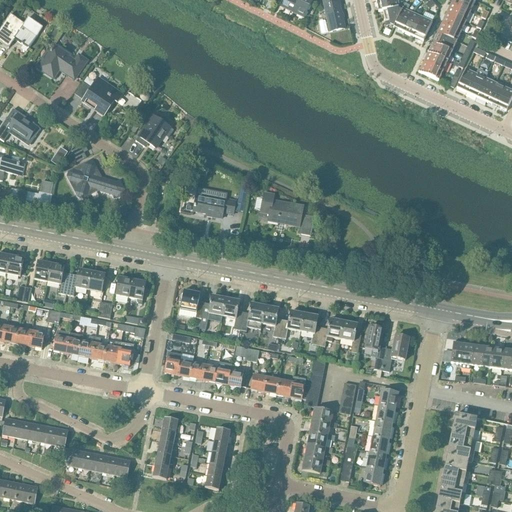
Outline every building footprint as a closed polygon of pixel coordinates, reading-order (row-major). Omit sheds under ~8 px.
[(284,0),(281,9),(303,20),(312,0),(284,0)] [(322,0),(329,33),(345,30),(339,3),(336,4),(334,0),(322,0)] [(397,0),(387,0),(376,3),(377,8),(378,8),(379,12),(378,13),(382,12),(398,9),(402,10),(405,5),(401,3),(398,4),(397,0)] [(453,0),(451,5),(470,14),(475,4),(466,0),(453,0)] [(428,10),(434,5),(431,1),(425,6),(428,10)] [(402,10),(393,29),(394,29),(394,28),(398,30),(397,31),(403,34),(412,15),(407,12),(409,7),(405,5),(402,10)] [(470,14),(451,5),(447,15),(466,24),(470,14)] [(5,7),(0,14),(0,15),(5,18),(10,11),(5,7)] [(398,9),(382,12),(385,27),(390,26),(393,28),(393,29),(402,10),(398,9)] [(28,50),(43,29),(28,19),(24,25),(10,15),(0,30),(0,43),(8,49),(15,40),(28,49),(28,50)] [(413,38),(422,19),(412,15),(403,34),(413,38)] [(466,24),(447,15),(442,25),(461,34),(466,24)] [(423,43),(432,24),(422,19),(413,38),(423,43)] [(461,34),(442,25),(438,34),(457,43),(461,34)] [(55,31),(48,40),(52,43),(59,33),(55,31)] [(457,43),(438,34),(433,44),(452,53),(457,43)] [(452,53),(433,44),(429,54),(447,63),(452,53)] [(68,57),(53,47),(48,55),(46,54),(42,60),(44,61),(39,68),(38,70),(53,80),(59,70),(67,75),(66,76),(74,81),(86,62),(79,57),(75,63),(68,58),(68,57)] [(475,49),(473,54),(483,58),(485,54),(475,49)] [(447,63),(429,54),(424,64),(443,73),(447,63)] [(503,68),(505,63),(495,58),(493,63),(503,68)] [(443,73),(424,64),(419,74),(438,83),(443,73)] [(466,70),(456,90),(457,90),(466,94),(466,95),(467,95),(476,75),(475,74),(466,70)] [(476,75),(467,95),(476,99),(486,79),(488,75),(487,75),(478,71),(476,75)] [(123,95),(98,78),(82,103),(103,118),(114,103),(117,105),(123,95)] [(486,79),(476,99),(477,100),(486,104),(495,84),(486,79)] [(495,84),(486,104),(492,106),(492,105),(496,107),(495,108),(496,108),(505,88),(495,84)] [(511,91),(505,88),(496,108),(497,107),(500,109),(500,110),(501,111),(505,113),(506,113),(511,99),(511,91)] [(140,97),(140,98),(140,99),(141,100),(141,101),(142,101),(142,102),(143,102),(144,102),(145,102),(146,102),(147,102),(148,101),(149,100),(149,99),(149,98),(149,97),(149,96),(149,95),(148,95),(148,94),(147,94),(146,93),(145,93),(144,93),(143,93),(142,94),(141,94),(141,95),(140,95),(140,96),(140,97)] [(13,110),(0,129),(0,141),(4,143),(2,142),(9,132),(25,143),(31,135),(35,138),(40,131),(19,116),(18,119),(11,114),(14,111),(13,110)] [(152,117),(135,142),(144,148),(147,144),(155,150),(165,136),(168,139),(173,132),(168,128),(169,126),(169,123),(158,116),(156,116),(154,118),(152,117)] [(0,156),(0,182),(2,183),(4,174),(23,177),(25,165),(18,164),(11,163),(12,159),(7,158),(0,156)] [(55,157),(51,163),(58,168),(62,162),(55,157)] [(207,165),(195,159),(192,172),(198,173),(199,169),(205,171),(207,165)] [(68,174),(67,178),(79,202),(97,192),(112,197),(114,199),(122,195),(124,190),(119,182),(116,184),(101,179),(93,163),(90,162),(68,174)] [(53,185),(42,182),(40,194),(51,196),(53,185)] [(196,198),(193,213),(208,216),(208,214),(212,215),(211,218),(221,220),(222,214),(223,213),(232,215),(233,215),(233,213),(243,215),(249,184),(242,182),(237,204),(235,203),(235,202),(224,200),(224,201),(223,202),(196,197),(196,198)] [(310,238),(314,219),(301,216),(303,210),(272,204),(274,196),(264,194),(260,213),(270,215),(268,222),(299,228),(297,235),(300,236),(309,237),(309,238),(310,238)] [(0,274),(7,275),(10,258),(0,255),(0,274)] [(10,258),(7,275),(20,278),(23,260),(10,258)] [(48,283),(51,266),(38,263),(34,281),(48,283)] [(66,296),(70,276),(63,275),(64,268),(51,266),(48,283),(60,286),(58,295),(66,296)] [(89,291),(92,274),(78,271),(77,278),(70,276),(66,296),(74,298),(76,289),(89,291)] [(92,274),(89,291),(101,294),(105,276),(92,274)] [(129,299),(132,282),(119,279),(116,297),(129,299)] [(132,282),(129,299),(137,301),(137,303),(138,306),(141,306),(142,302),(146,284),(132,282)] [(19,288),(16,302),(23,304),(26,289),(19,288)] [(26,289),(23,304),(29,305),(31,290),(26,289)] [(195,319),(201,320),(204,308),(203,308),(204,304),(198,303),(200,295),(184,292),(179,316),(195,320),(195,319)] [(209,310),(204,308),(201,320),(200,324),(201,324),(205,325),(207,325),(208,321),(221,324),(222,318),(225,300),(212,297),(210,307),(209,310)] [(233,331),(240,332),(243,316),(237,315),(239,303),(225,300),(222,318),(235,320),(234,327),(233,331)] [(104,320),(107,305),(101,304),(98,319),(104,320)] [(107,305),(104,320),(110,321),(113,306),(107,305)] [(260,331),(264,308),(251,305),(249,317),(243,316),(240,332),(246,333),(247,329),(260,331)] [(279,340),(282,324),(276,323),(278,310),(264,308),(260,331),(261,326),(274,328),(272,338),(279,340)] [(49,312),(46,324),(53,325),(55,313),(49,312)] [(55,313),(53,325),(59,326),(61,314),(55,313)] [(282,324),(279,340),(285,341),(287,331),(300,333),(304,315),(290,313),(288,323),(288,325),(282,324)] [(318,347),(321,331),(315,330),(318,318),(304,315),(300,333),(314,336),(312,346),(318,347)] [(125,317),(124,324),(137,326),(139,320),(125,317)] [(98,326),(99,322),(86,319),(85,327),(86,328),(89,329),(90,328),(91,325),(98,326)] [(339,341),(343,323),(330,320),(327,333),(321,331),(318,347),(325,349),(326,342),(332,343),(332,340),(339,341)] [(343,323),(339,341),(353,344),(351,354),(357,355),(360,339),(354,338),(357,326),(343,323)] [(136,335),(137,329),(124,327),(123,333),(136,335)] [(16,346),(19,330),(6,328),(3,343),(16,346)] [(369,328),(364,350),(372,352),(371,358),(376,359),(374,371),(381,372),(385,350),(379,349),(383,331),(369,328)] [(19,330),(16,346),(29,348),(32,333),(19,330)] [(56,337),(53,353),(66,355),(70,334),(58,332),(57,333),(56,337)] [(32,333),(29,348),(42,351),(45,335),(32,333)] [(70,334),(66,355),(78,358),(82,342),(83,337),(70,334)] [(173,335),(171,342),(183,344),(184,338),(173,335)] [(88,343),(82,342),(78,358),(91,360),(94,345),(95,340),(95,339),(95,338),(89,337),(88,343)] [(385,350),(381,372),(389,374),(392,359),(405,362),(409,340),(395,337),(392,351),(385,350)] [(104,363),(107,347),(100,346),(101,340),(95,339),(95,340),(94,345),(91,360),(104,363)] [(202,341),(202,346),(205,346),(204,350),(208,351),(209,347),(210,343),(202,341)] [(116,365),(121,344),(115,343),(114,349),(107,347),(104,363),(116,365)] [(450,365),(460,366),(461,366),(463,346),(464,346),(464,345),(453,343),(450,365)] [(121,344),(116,365),(129,368),(130,363),(138,364),(140,357),(132,355),(132,352),(125,351),(126,345),(121,344)] [(471,371),(471,367),(474,348),(464,346),(463,346),(461,366),(460,366),(460,370),(471,371)] [(251,363),(253,351),(236,348),(234,358),(245,359),(245,362),(251,363)] [(481,369),(484,349),(474,348),(471,367),(481,369)] [(491,370),(493,350),(484,349),(481,369),(491,370)] [(501,371),(504,351),(493,350),(491,370),(501,371)] [(259,352),(253,351),(251,363),(257,364),(259,352)] [(511,372),(511,368),(511,352),(504,351),(501,371),(511,372)] [(164,375),(177,377),(180,361),(181,356),(168,354),(167,359),(164,375)] [(326,362),(315,360),(314,360),(312,366),(324,369),(326,362)] [(180,361),(177,377),(189,380),(192,364),(180,361)] [(192,364),(189,380),(202,382),(205,367),(192,364)] [(311,372),(323,375),(324,369),(312,366),(311,372)] [(205,367),(202,382),(214,385),(217,369),(205,367)] [(217,369),(214,385),(227,387),(230,371),(217,369)] [(230,371),(227,387),(240,390),(244,374),(230,371)] [(310,378),(322,381),(323,375),(311,372),(310,378)] [(263,394),(263,392),(266,378),(253,376),(250,392),(263,394)] [(266,378),(263,392),(263,394),(276,397),(276,392),(279,381),(266,378)] [(290,392),(288,399),(302,402),(302,401),(305,402),(307,396),(307,395),(303,394),(305,386),(306,381),(293,378),(292,384),(291,383),(290,392)] [(309,384),(321,386),(322,381),(310,378),(309,384)] [(279,381),(276,392),(276,397),(288,399),(290,392),(291,383),(279,381)] [(308,390),(320,392),(321,386),(309,384),(308,390)] [(343,391),(355,393),(356,387),(344,385),(343,391)] [(307,396),(319,398),(320,392),(308,390),(307,395),(307,396)] [(363,392),(358,391),(356,403),(361,404),(362,404),(364,392),(363,392)] [(378,407),(378,408),(395,411),(398,395),(381,392),(378,407)] [(305,402),(318,404),(319,398),(307,396),(305,402)] [(354,399),(342,397),(340,403),(353,405),(354,399)] [(304,408),(314,410),(316,410),(318,404),(305,402),(304,408)] [(339,409),(351,411),(353,405),(340,403),(339,409)] [(356,403),(354,414),(360,415),(362,404),(356,403)] [(395,411),(378,408),(375,423),(392,426),(395,411)] [(338,414),(350,417),(351,411),(339,409),(338,414)] [(332,413),(316,410),(314,410),(311,423),(329,426),(328,429),(329,429),(336,430),(337,425),(330,424),(332,413)] [(476,420),(455,416),(453,427),(474,431),(476,420)] [(4,428),(3,431),(2,437),(15,440),(18,422),(5,420),(4,428)] [(178,422),(164,420),(161,432),(176,434),(178,422)] [(18,422),(15,440),(27,442),(30,425),(18,422)] [(326,441),(327,441),(334,442),(335,437),(328,436),(329,429),(328,429),(329,426),(311,423),(309,435),(326,439),(326,441)] [(392,426),(375,423),(372,439),(389,442),(392,426)] [(30,425),(27,442),(39,444),(43,427),(30,425)] [(43,427),(39,444),(52,447),(55,429),(43,427)] [(474,431),(453,427),(450,438),(472,442),(472,441),(474,431)] [(65,449),(68,432),(55,429),(52,447),(65,449)] [(230,433),(216,430),(214,442),(228,445),(230,433)] [(159,444),(173,446),(176,434),(161,432),(159,444)] [(324,451),(323,453),(325,454),(332,455),(333,450),(326,448),(327,441),(326,441),(326,439),(309,435),(307,447),(324,451)] [(476,442),(472,441),(472,442),(450,438),(448,448),(474,453),(476,442)] [(389,442),(372,439),(369,454),(386,457),(389,442)] [(228,445),(214,442),(211,454),(225,457),(228,445)] [(157,455),(171,458),(173,446),(159,444),(157,455)] [(304,460),(321,464),(321,466),(322,466),(329,467),(330,462),(323,461),(325,454),(323,453),(324,451),(307,447),(304,460)] [(468,464),(472,464),(474,453),(448,448),(446,459),(468,463),(468,464)] [(353,450),(347,449),(345,459),(344,464),(350,466),(353,466),(356,451),(353,450)] [(65,460),(64,468),(77,470),(80,453),(67,450),(67,454),(65,460)] [(80,453),(77,470),(89,472),(93,455),(80,453)] [(225,457),(211,454),(209,466),(223,468),(225,457)] [(386,457),(369,454),(366,469),(383,473),(386,457)] [(93,455),(89,472),(102,475),(105,457),(93,455)] [(155,467),(169,470),(171,458),(157,455),(155,467)] [(199,457),(192,456),(191,462),(197,463),(205,465),(205,461),(198,459),(199,457)] [(105,457),(102,475),(114,477),(117,460),(105,457)] [(466,473),(468,464),(468,463),(446,459),(444,469),(466,474),(466,473)] [(127,480),(130,462),(117,460),(114,477),(127,480)] [(321,464),(304,460),(302,473),(319,476),(318,478),(327,480),(328,475),(321,473),(322,466),(321,466),(321,464)] [(349,484),(353,466),(350,466),(344,465),(340,482),(349,484)] [(223,468),(209,466),(207,477),(221,480),(223,468)] [(152,479),(166,482),(169,470),(155,467),(152,479)] [(383,473),(366,469),(363,485),(380,488),(383,473)] [(467,486),(470,474),(466,473),(466,474),(444,469),(442,480),(464,484),(463,485),(467,486)] [(204,490),(218,492),(221,480),(207,477),(204,490)] [(461,495),(461,494),(463,485),(464,484),(442,480),(440,490),(461,495)] [(0,481),(0,482),(0,499),(9,501),(13,484),(0,481)] [(13,484),(9,501),(22,504),(25,486),(13,484)] [(25,486),(22,504),(35,506),(38,489),(25,486)] [(463,507),(465,495),(461,494),(461,495),(440,490),(438,501),(459,505),(459,506),(463,507)] [(457,511),(459,506),(459,505),(438,501),(435,511),(437,511),(457,511)]
